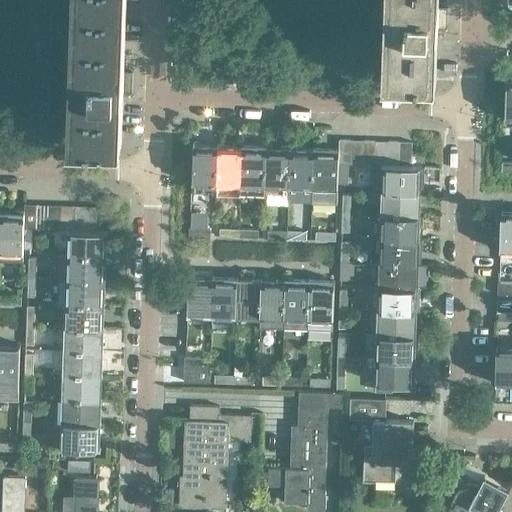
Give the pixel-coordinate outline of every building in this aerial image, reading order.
[(69,135),(69,139),(122,140),(123,92),(132,93),(133,71),(124,71),(126,0),(73,0),(71,92),(69,135)] [(447,7),(439,6),(438,0),(386,0),(384,74),(436,76),(438,27),(447,27),(447,7)] [(189,53),(199,53),(202,53),(203,38),(190,37),(189,53)] [(339,148),(338,163),(347,163),(351,163),(352,139),(351,139),(341,139),(339,139),(339,148)] [(352,139),(351,163),(363,164),(364,140),(363,140),(353,140),(353,139),(352,139)] [(364,140),(363,164),(375,164),(376,140),(375,140),(365,140),(364,140)] [(376,140),(375,164),(384,164),(387,164),(388,141),(387,141),(377,140),(376,140)] [(387,164),(399,165),(400,141),(399,141),(388,141),(389,141),(388,141),(387,164)] [(400,141),(399,165),(411,165),(412,142),(411,142),(400,141),(401,141),(400,141)] [(217,192),(217,190),(219,145),(219,144),(218,144),(218,145),(195,144),(195,143),(194,143),(193,143),(192,191),(217,192)] [(241,183),(243,146),(243,145),(242,145),(242,146),(219,145),(217,190),(241,190),(241,183)] [(265,184),(267,147),(267,146),(266,146),(266,147),(243,146),(241,183),(241,190),(241,194),(265,195),(265,192),(265,184)] [(265,184),(265,192),(289,193),(289,184),(290,146),(290,148),(267,147),(265,184)] [(290,146),(289,184),(312,185),(313,185),(314,185),(315,148),(315,147),(314,147),(314,148),(291,148),(291,146),(290,146)] [(315,148),(314,185),(337,186),(338,186),(338,183),(338,163),(339,148),(338,148),(338,149),(315,148)] [(511,162),(502,162),(502,170),(511,170),(511,162)] [(338,163),(338,183),(344,183),(347,183),(347,163),(338,163)] [(383,188),(383,189),(420,190),(421,167),(422,167),(422,166),(411,165),(399,165),(387,164),(384,164),(383,188)] [(383,189),(382,213),(419,214),(420,191),(421,191),(421,190),(420,190),(383,189)] [(343,193),(343,212),(351,212),(352,193),(343,193)] [(36,228),(37,204),(36,204),(26,204),(25,204),(24,212),(24,228),(32,228),(36,228)] [(48,228),(49,204),(48,204),(48,205),(38,204),(37,204),(36,228),(48,228)] [(60,229),(61,205),(60,205),(50,205),(50,204),(49,204),(48,228),(60,229)] [(72,229),(73,205),(72,205),(62,205),(61,205),(60,229),(68,229),(72,229)] [(85,229),(85,206),(84,206),(74,205),(73,205),(72,229),(85,229)] [(86,206),(85,206),(85,229),(97,230),(97,206),(96,206),(86,206)] [(511,249),(511,211),(503,212),(503,211),(502,210),(501,210),(500,250),(501,250),(502,249),(511,249)] [(23,246),(24,228),(24,212),(24,213),(23,213),(23,214),(0,212),(0,261),(22,262),(23,246)] [(350,232),(351,212),(343,212),(342,231),(350,232)] [(382,213),(381,237),(418,238),(419,215),(420,215),(420,214),(419,214),(382,213)] [(287,238),(287,230),(288,223),(279,223),(279,230),(268,229),(268,238),(287,238)] [(189,235),(210,236),(210,228),(189,227),(189,235)] [(31,247),(32,228),(24,228),(23,246),(31,247)] [(240,237),(240,229),(220,228),(220,236),(240,237)] [(85,229),(72,229),(68,229),(67,254),(105,255),(106,231),(107,231),(108,231),(108,230),(97,230),(85,229)] [(259,229),(240,229),(240,237),(258,237),(259,229)] [(306,231),(287,230),(287,238),(306,239),(306,231)] [(316,231),(316,239),(336,240),(337,232),(316,231)] [(381,237),(380,261),(417,262),(418,239),(419,239),(419,238),(418,238),(381,237)] [(342,241),(341,259),(349,260),(350,241),(342,241)] [(106,255),(105,255),(67,254),(66,277),(104,279),(105,255),(106,255)] [(29,257),(28,276),(37,276),(37,257),(29,257)] [(349,280),(349,260),(341,259),(340,279),(349,280)] [(380,262),(380,285),(416,286),(417,263),(418,263),(418,262),(417,262),(380,261),(380,262)] [(189,275),(187,315),(188,315),(188,314),(188,313),(191,313),(212,314),(213,314),(214,276),(213,276),(213,277),(190,276),(190,275),(189,275)] [(36,296),(37,276),(28,276),(28,296),(36,296)] [(213,314),(212,321),(236,321),(237,315),(238,278),(238,277),(237,277),(237,278),(214,277),(214,276),(213,314)] [(106,279),(104,279),(66,277),(66,301),(104,303),(104,279),(106,279)] [(238,278),(237,315),(260,316),(262,279),(262,277),(261,277),(261,279),(238,278)] [(262,279),(260,316),(265,316),(284,316),(286,279),(286,278),(285,278),(285,279),(262,279)] [(284,316),(284,329),(285,329),(307,330),(308,317),(309,280),(301,280),(286,279),(284,316)] [(308,317),(307,330),(332,331),(333,320),(335,280),(334,280),(333,280),(333,281),(325,281),(310,280),(310,279),(309,279),(309,280),(308,317)] [(511,281),(498,281),(498,282),(499,282),(498,292),(498,294),(511,294),(511,281)] [(372,285),(371,309),(379,309),(416,310),(416,302),(420,302),(420,287),(418,287),(418,286),(416,286),(380,285),(372,285)] [(340,289),(339,308),(348,308),(348,289),(340,289)] [(21,305),(21,299),(21,296),(1,295),(1,304),(21,305)] [(497,313),(511,313),(511,300),(497,300),(497,301),(498,301),(498,311),(497,311),(497,313)] [(105,303),(104,303),(66,301),(65,325),(103,327),(104,303),(105,303)] [(27,305),(27,324),(35,324),(36,305),(27,305)] [(347,328),(348,308),(339,308),(339,327),(347,328)] [(378,333),(378,334),(415,335),(416,335),(416,334),(415,334),(416,311),(417,311),(417,310),(416,310),(379,309),(378,333)] [(34,345),(35,324),(27,324),(26,345),(34,345)] [(104,327),(103,327),(65,325),(64,349),(102,351),(103,327),(104,327)] [(377,356),(377,357),(414,359),(415,359),(415,358),(414,358),(415,335),(378,334),(377,356)] [(338,337),(338,356),(346,356),(347,337),(338,337)] [(511,345),(498,345),(498,344),(498,343),(497,343),(495,383),(496,383),(497,383),(497,382),(511,382),(511,345)] [(0,399),(18,400),(19,384),(20,344),(19,344),(19,345),(19,344),(19,346),(0,344),(0,399)] [(103,351),(102,351),(64,349),(64,373),(101,375),(102,351),(103,351)] [(26,353),(25,372),(33,372),(34,353),(26,353)] [(184,381),(210,382),(211,357),(185,356),(184,369),(185,369),(185,380),(184,380),(184,381)] [(346,375),(346,356),(338,356),(337,374),(346,375)] [(375,381),(375,382),(380,382),(415,383),(414,383),(414,382),(413,382),(414,374),(414,359),(377,357),(376,378),(376,381),(375,381)] [(33,392),(33,372),(25,372),(24,391),(33,392)] [(102,375),(101,375),(64,373),(63,397),(100,399),(101,375),(102,375)] [(234,383),(234,375),(215,374),(214,382),(234,383)] [(253,375),(234,375),(234,383),(253,383),(253,375)] [(282,384),(282,376),(263,376),(263,384),(282,384)] [(302,377),(282,376),(282,384),(301,385),(302,377)] [(311,377),(310,385),(330,386),(331,378),(311,377)] [(269,466),(269,467),(268,484),(285,485),(285,501),(308,502),(307,508),(326,508),(326,495),(325,495),(328,401),(341,401),(341,393),(299,392),(298,425),(304,425),(304,435),(291,435),(290,467),(269,466)] [(101,399),(100,399),(63,397),(62,421),(99,423),(100,399),(101,399)] [(386,398),(379,398),(350,397),(350,418),(374,419),(373,444),(365,444),(364,479),(375,480),(375,479),(395,480),(396,461),(412,462),(414,420),(386,419),(386,418),(385,418),(386,399),(386,398)] [(32,401),(24,401),(23,420),(32,420),(32,401)] [(186,419),(186,422),(184,465),(187,465),(187,474),(181,474),(180,505),(206,506),(207,500),(224,500),(224,501),(226,501),(228,440),(251,441),(252,415),(250,415),(240,415),(240,414),(239,414),(239,415),(230,415),(230,414),(219,413),(219,405),(191,404),(191,406),(191,417),(190,417),(190,419),(186,419)] [(31,440),(32,420),(23,420),(23,440),(31,440)] [(101,423),(99,423),(62,421),(62,445),(61,445),(61,446),(60,446),(60,447),(100,448),(100,447),(99,447),(99,423),(101,423)] [(0,440),(0,449),(16,450),(16,442),(0,440)] [(463,472),(444,509),(451,511),(497,511),(510,486),(484,473),(480,481),(464,473),(463,472)] [(4,475),(2,511),(24,511),(26,476),(8,475),(4,475)] [(98,511),(99,478),(75,477),(75,495),(64,495),(62,511),(98,511)] [(511,511),(511,481),(510,486),(497,511),(511,511)]
